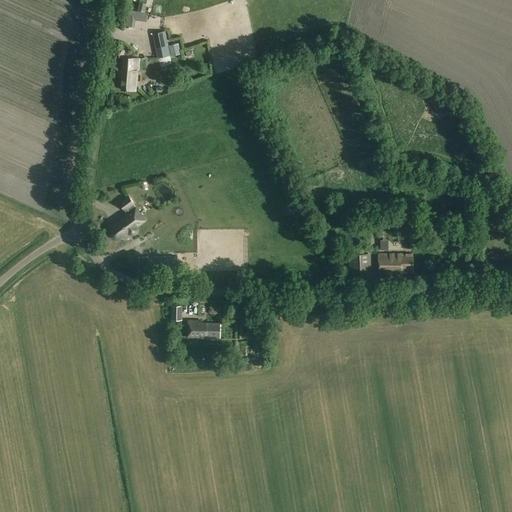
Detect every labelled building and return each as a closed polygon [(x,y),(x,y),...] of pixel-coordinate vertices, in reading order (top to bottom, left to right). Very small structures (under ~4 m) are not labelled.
[(141,0),(139,11),(145,12),(147,0),(141,0)] [(145,21),(147,13),(127,10),(125,26),(134,27),(135,20),(145,21)] [(169,46),(171,57),(181,55),(179,44),(169,46)] [(138,72),(138,59),(123,58),(121,91),(135,92),(136,72),(138,72)] [(150,71),(151,79),(165,78),(162,60),(141,63),(142,72),(150,71)] [(135,233),(138,230),(136,226),(144,220),(135,207),(136,206),(129,196),(119,202),(127,213),(113,223),(112,225),(109,229),(110,235),(114,238),(116,239),(119,239),(128,232),(132,234),(135,233)] [(349,255),(351,281),(372,280),(370,253),(349,255)] [(378,255),(379,276),(399,275),(413,274),(412,253),(398,254),(378,255)] [(147,257),(147,269),(148,269),(167,269),(167,257),(147,257)] [(53,272),(57,265),(50,261),(46,268),(53,272)] [(171,319),(182,320),(182,305),(171,305),(171,319)] [(188,338),(221,339),(221,324),(202,324),(202,321),(188,321),(188,338)]
